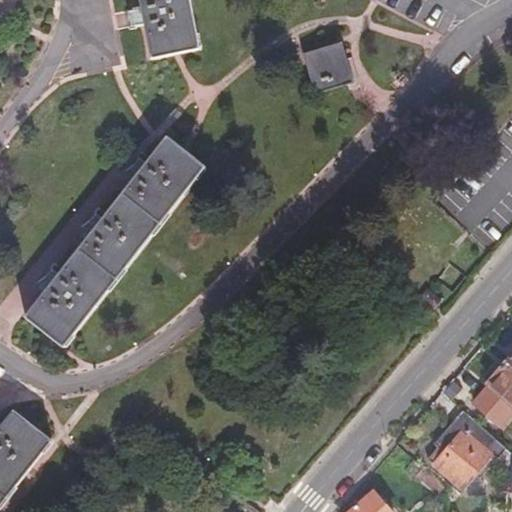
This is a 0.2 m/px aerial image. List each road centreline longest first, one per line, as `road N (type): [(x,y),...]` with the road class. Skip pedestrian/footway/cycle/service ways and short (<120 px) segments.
road 1 (residential): [(506,9),(478,17),(173,332),(111,374),(69,387),(0,364)]
road 2 (tertiary): [(511,276),(305,511)]
road 3 (residential): [(0,129),(46,58),(65,0)]
